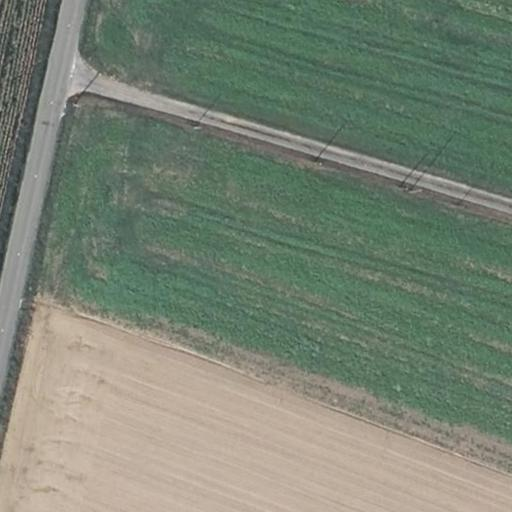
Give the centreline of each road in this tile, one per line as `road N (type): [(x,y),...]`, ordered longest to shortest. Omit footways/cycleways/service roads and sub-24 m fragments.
road 1 (unclassified): [(64,74),(511,206)]
road 2 (tertiary): [(0,354),(64,74)]
